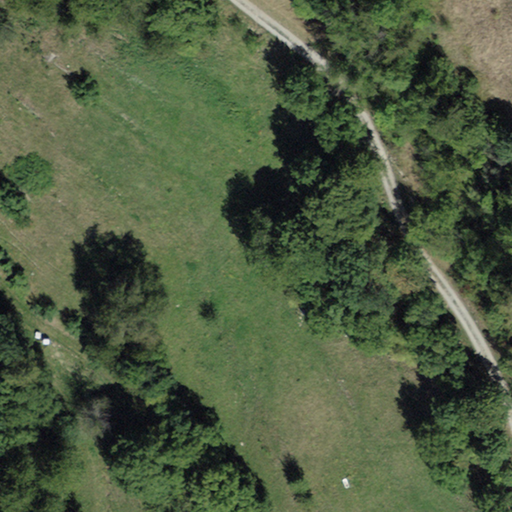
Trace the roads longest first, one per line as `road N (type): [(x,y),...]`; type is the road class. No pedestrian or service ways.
road 1 (track): [(511,400),(492,352),(417,243),(368,102),(231,0)]
road 2 (track): [(0,299),(110,366),(133,400),(154,465),(202,511)]
